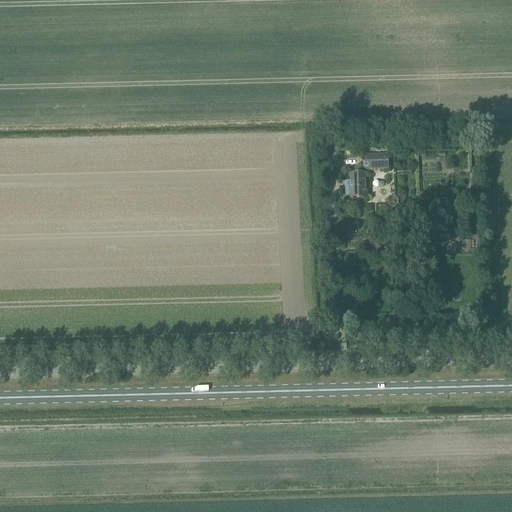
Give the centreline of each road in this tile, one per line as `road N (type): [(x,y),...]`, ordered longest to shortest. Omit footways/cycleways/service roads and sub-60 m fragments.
road 1 (unclassified): [(0,373),(511,360)]
road 2 (secondary): [(511,386),(0,398)]
